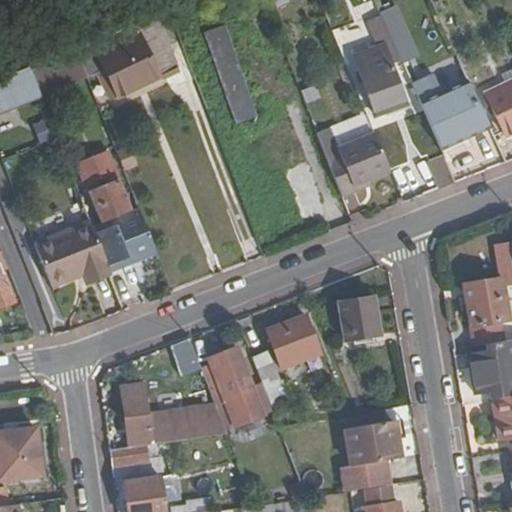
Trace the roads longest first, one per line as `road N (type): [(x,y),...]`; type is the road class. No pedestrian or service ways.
road 1 (residential): [(406,235),(70,361)]
road 2 (residential): [(453,511),(406,235)]
road 3 (residential): [(91,511),(70,361)]
